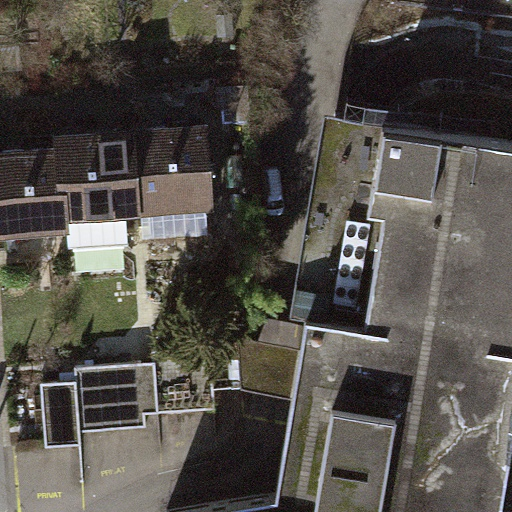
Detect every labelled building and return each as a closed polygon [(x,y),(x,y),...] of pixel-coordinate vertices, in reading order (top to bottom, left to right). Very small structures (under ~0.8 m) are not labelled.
[(511,140),(370,116),(327,110),(294,311),(308,312),(302,343),(293,394),(278,490),(169,509),(168,511),(500,511),(511,443),(511,140)] [(219,212),(213,122),(135,128),(141,217),(219,212)] [(141,217),(135,128),(58,133),(59,145),(65,235),(66,249),(143,244),(141,217)] [(0,239),(65,235),(59,145),(0,149),(0,239)] [(244,385),(240,331),(205,332),(206,348),(156,350),(156,362),(77,365),(78,379),(42,380),(45,445),(86,444),(86,426),(147,423),(147,408),(217,406),(217,386),(244,385)] [(240,331),(244,385),(262,386),(293,394),(302,343),(272,335),(255,331),(240,331)] [(511,511),(511,443),(500,511),(511,511)]
